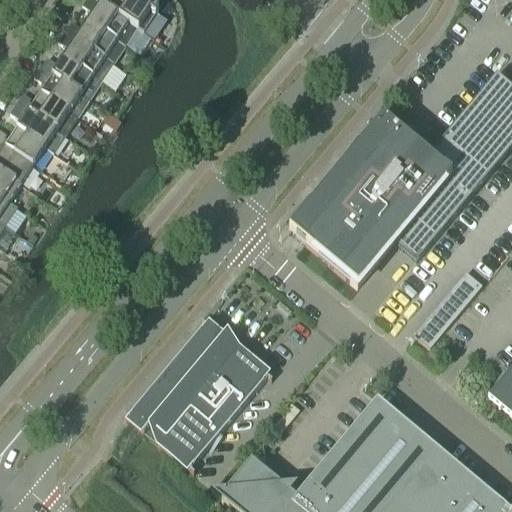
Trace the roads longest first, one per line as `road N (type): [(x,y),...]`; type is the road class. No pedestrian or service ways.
road 1 (unclassified): [(234,237),(511,468)]
road 2 (tertiary): [(22,488),(234,237)]
road 3 (tertiary): [(203,211),(0,454)]
road 4 (tertiary): [(234,237),(376,62)]
road 5 (tertiary): [(343,36),(203,211)]
